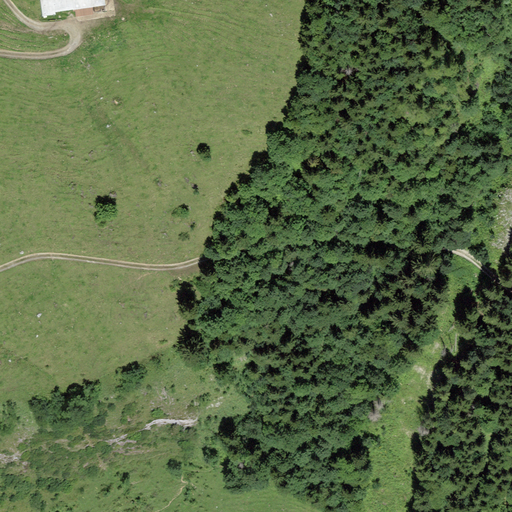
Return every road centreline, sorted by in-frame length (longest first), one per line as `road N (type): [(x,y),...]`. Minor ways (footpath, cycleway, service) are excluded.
road 1 (track): [(511,290),(460,253),(331,235),(152,268)]
road 2 (track): [(0,53),(59,53),(76,38),(66,26),(27,22),(5,0)]
road 3 (track): [(152,268),(37,256),(0,268)]
